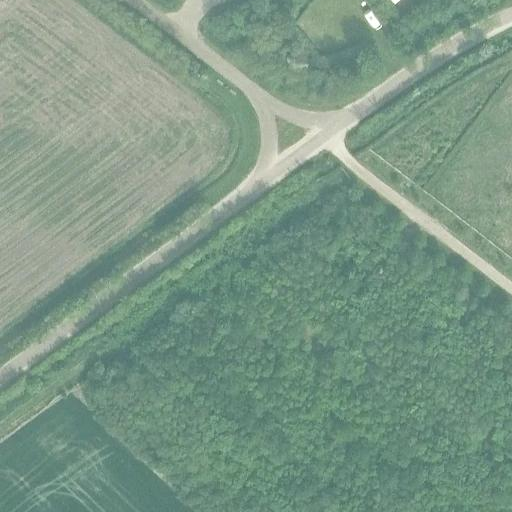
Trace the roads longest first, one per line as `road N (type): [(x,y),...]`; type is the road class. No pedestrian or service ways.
road 1 (unclassified): [(0,380),(259,184)]
road 2 (unclassified): [(352,114),(511,14)]
road 3 (unclassified): [(249,90),(138,0)]
